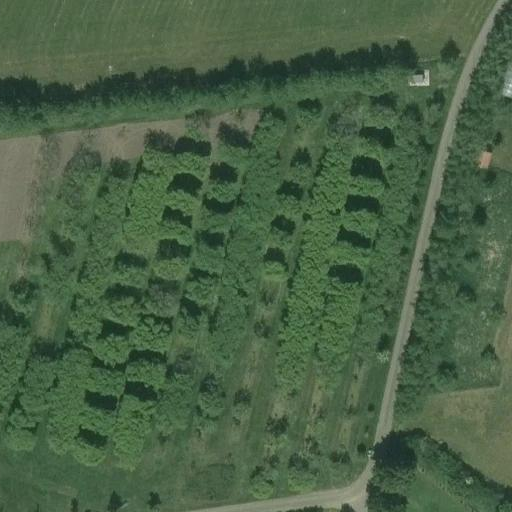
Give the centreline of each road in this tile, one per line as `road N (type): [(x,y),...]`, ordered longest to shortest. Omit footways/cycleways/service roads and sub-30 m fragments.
road 1 (unclassified): [(368,495),(457,120),(486,32),(510,0)]
road 2 (unclassified): [(246,511),(368,495)]
